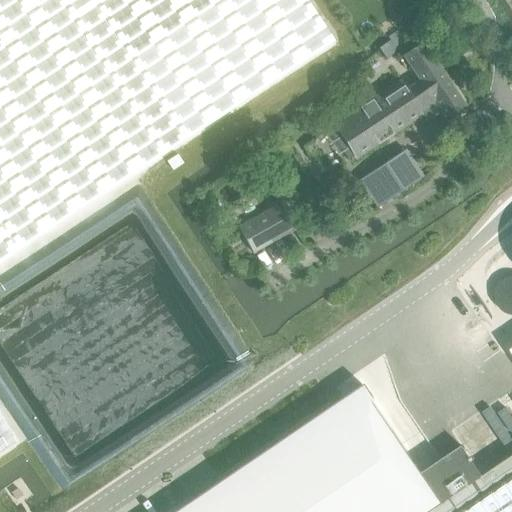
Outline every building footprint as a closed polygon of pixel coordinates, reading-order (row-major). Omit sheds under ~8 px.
[(0,0),(0,453),(15,443),(0,420),(0,261),(333,42),(305,0),(0,0)] [(397,31),(386,39),(388,42),(377,50),(383,59),(395,52),(393,49),(404,41),(397,31)] [(446,118),(465,106),(424,43),(404,56),(420,80),(407,89),(403,81),(336,124),(358,158),(423,116),(426,121),(432,123),(438,119),(438,114),(442,112),(446,118)] [(379,207),(423,179),(405,151),(361,180),(379,207)] [(259,254),(303,231),(288,205),(245,229),(259,254)] [(363,383),(172,511),(453,511),(511,473),(511,348),(509,351),(511,354),(511,453),(482,475),(460,445),(421,476),(363,383)] [(511,511),(511,473),(453,511),(511,511)]
